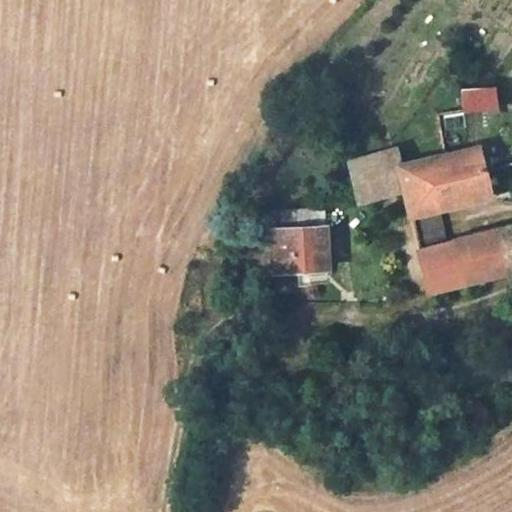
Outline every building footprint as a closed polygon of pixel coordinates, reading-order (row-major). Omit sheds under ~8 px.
[(459,88),(461,110),(496,107),(494,85),(459,88)] [(447,154),(399,166),(396,166),(401,189),(408,216),(444,208),(489,197),(485,179),(491,178),(488,167),(484,145),(447,154)] [(369,199),(401,189),(396,166),(399,166),(395,149),(347,164),(356,198),(358,203),(369,199)] [(408,216),(416,252),(452,242),(444,208),(408,216)] [(322,209),(315,209),(268,211),(269,272),(326,268),(322,209)] [(511,226),(452,242),(416,252),(426,292),(511,271),(511,226)]
